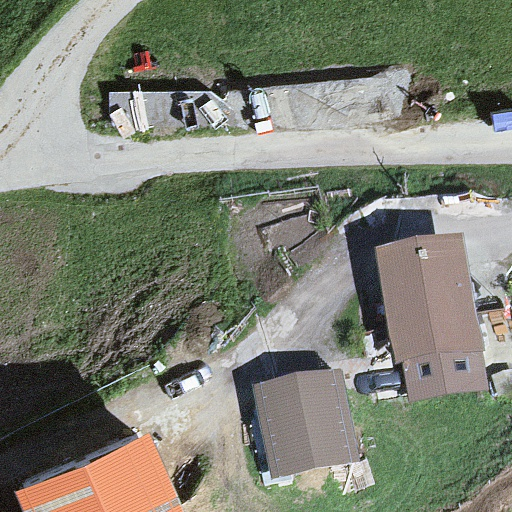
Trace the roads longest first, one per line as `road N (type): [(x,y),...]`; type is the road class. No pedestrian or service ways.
road 1 (unclassified): [(511,137),(38,168)]
road 2 (unclassified): [(38,168),(68,48),(114,0)]
road 3 (track): [(0,466),(59,436),(150,411)]
